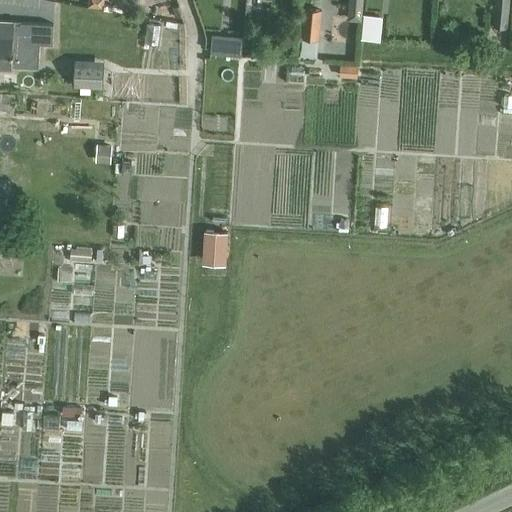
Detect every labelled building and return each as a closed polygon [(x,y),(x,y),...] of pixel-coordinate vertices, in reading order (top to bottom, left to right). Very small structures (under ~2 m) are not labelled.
[(496,0),(494,26),(506,27),(508,0),(496,0)] [(310,1),(310,27),(327,27),(327,1),(310,1)] [(366,3),(366,30),(389,30),(389,3),(366,3)] [(0,64),(38,66),(39,43),(52,44),(53,24),(40,23),(40,22),(20,21),(19,23),(14,23),(14,21),(0,20),(0,64)] [(74,68),(74,86),(102,88),(103,69),(74,68)] [(0,113),(13,114),(15,94),(0,92),(0,113)] [(391,215),(392,193),(379,192),(378,214),(391,215)] [(227,231),(203,231),(202,266),(224,266),(227,231)] [(97,252),(98,244),(77,242),(76,249),(97,252)]
